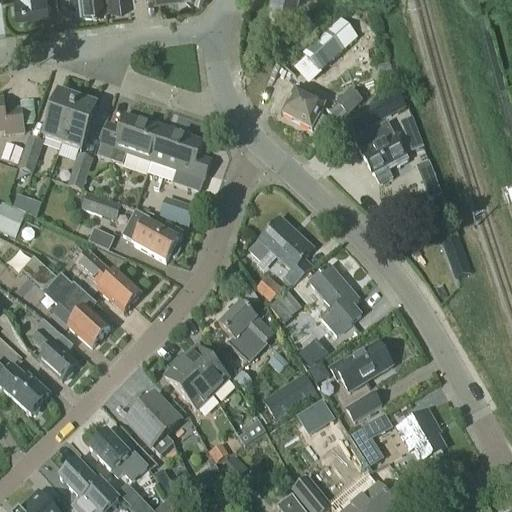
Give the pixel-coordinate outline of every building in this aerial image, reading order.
[(12,0),(14,14),(44,11),(42,0),(12,0)] [(295,93),(281,118),(311,133),(312,132),(317,134),(324,121),(319,118),(324,109),(310,101),(312,96),(304,92),(301,97),(295,93)] [(350,93),(336,107),(348,119),(362,106),(350,93)] [(58,97),(43,143),(62,149),(77,104),(58,97)] [(398,100),(362,119),(370,133),(405,115),(398,100)] [(3,103),(0,103),(0,135),(5,135),(6,139),(24,136),(21,114),(4,116),(3,103)] [(77,104),(62,149),(81,156),(96,110),(77,104)] [(107,130),(96,161),(121,170),(125,159),(150,167),(162,133),(124,120),(119,134),(107,130)] [(386,127),(353,146),(372,179),(373,179),(379,189),(391,182),(388,176),(407,165),(394,142),(386,127)] [(197,162),(202,147),(186,141),(187,139),(185,137),(179,135),(176,136),(176,138),(162,133),(150,167),(175,176),(171,188),(198,198),(209,166),(197,162)] [(30,143),(19,173),(32,178),(43,147),(30,143)] [(0,163),(17,169),(21,157),(4,151),(0,162),(0,163)] [(78,159),(68,190),(81,194),(91,164),(78,159)] [(87,199),(81,214),(112,224),(117,209),(87,199)] [(33,204),(28,218),(36,222),(41,207),(33,204)] [(1,206),(0,209),(0,236),(15,243),(26,217),(1,206)] [(187,232),(194,213),(174,206),(167,226),(187,232)] [(134,217),(121,241),(133,247),(132,250),(164,268),(168,260),(172,262),(174,262),(176,260),(179,255),(179,252),(178,250),(175,248),(181,238),(165,229),(160,237),(145,228),(148,224),(134,217)] [(258,246),(249,257),(258,266),(268,255),(290,276),(292,277),(302,265),(312,255),(277,223),(257,245),(258,246)] [(87,257),(76,268),(75,269),(101,292),(98,296),(123,318),(141,299),(115,276),(112,279),(87,257)] [(23,258),(18,268),(25,272),(21,276),(45,297),(46,296),(58,308),(59,307),(76,322),(68,332),(91,353),(109,333),(86,312),(85,313),(68,297),(69,295),(56,284),(33,263),(23,258)] [(290,276),(284,283),(291,293),(310,276),(302,265),(292,277),(290,276)] [(329,272),(309,288),(331,315),(320,324),(336,341),(360,320),(351,310),(358,305),(329,272)] [(266,282),(255,294),(266,304),(277,293),(266,282)] [(239,307),(218,330),(232,343),(226,349),(245,368),(273,340),(255,323),(256,323),(239,307)] [(41,335),(32,345),(46,358),(39,366),(61,386),(76,369),(64,359),(65,357),(41,335)] [(341,365),(328,373),(336,385),(339,383),(348,397),(356,392),(356,393),(391,371),(389,367),(391,365),(385,356),(383,357),(377,347),(343,369),(341,365)] [(191,363),(183,370),(212,401),(228,385),(195,351),(187,359),(191,363)] [(276,357),(266,367),(278,378),(287,368),(276,357)] [(315,388),(323,383),(325,375),(320,367),(307,375),(315,388)] [(172,374),(163,382),(196,416),(212,401),(183,370),(175,378),(172,374)] [(15,371),(0,387),(0,396),(8,403),(9,401),(30,420),(48,401),(15,371)] [(240,376),(232,384),(243,395),(251,387),(240,376)] [(304,380),(262,406),(274,426),(316,400),(304,380)] [(372,397),(345,414),(353,428),(380,411),(372,397)] [(141,404),(135,410),(164,440),(177,427),(153,402),(146,409),(141,404)] [(134,420),(127,428),(151,453),(164,440),(135,410),(129,416),(134,420)] [(426,415),(396,433),(408,455),(414,452),(421,466),(443,453),(432,433),(435,432),(426,415)] [(360,434),(352,438),(358,449),(367,444),(367,445),(391,432),(384,420),(360,433),(360,434)] [(106,437),(89,454),(110,477),(116,471),(127,483),(135,474),(124,462),(127,460),(106,437)] [(249,448),(243,438),(238,441),(244,452),(249,448)] [(227,461),(220,450),(209,457),(216,467),(227,461)] [(233,460),(218,475),(231,488),(246,474),(233,460)] [(63,479),(58,484),(79,505),(72,511),(110,511),(117,505),(99,486),(97,488),(76,466),(72,470),(70,468),(67,470),(62,474),(61,477),(63,479)] [(214,469),(191,488),(199,501),(220,482),(214,469)] [(166,505),(167,508),(177,502),(169,488),(161,475),(151,481),(159,494),(166,505)] [(329,511),(306,484),(292,495),(305,511),(329,511)] [(394,511),(376,489),(347,511),(394,511)] [(50,511),(37,497),(21,511),(50,511)] [(300,511),(290,499),(275,510),(276,511),(300,511)] [(130,511),(129,511),(148,511),(139,503),(130,511)]
